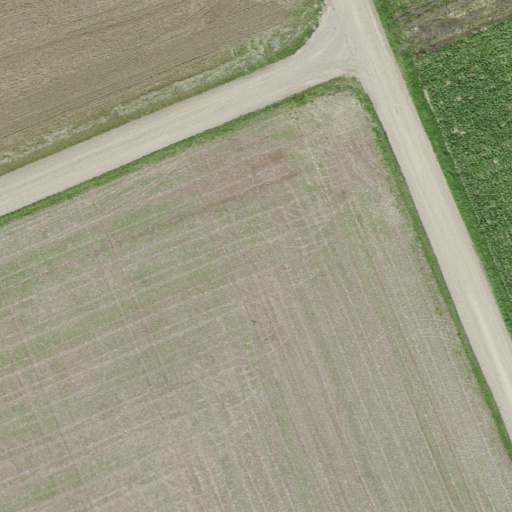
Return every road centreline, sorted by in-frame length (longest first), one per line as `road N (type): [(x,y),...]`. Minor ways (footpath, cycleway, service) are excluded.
road 1 (track): [(353,0),(511,385)]
road 2 (track): [(371,45),(0,200)]
